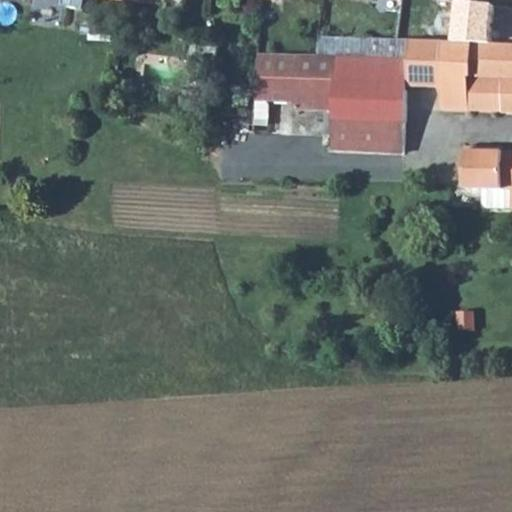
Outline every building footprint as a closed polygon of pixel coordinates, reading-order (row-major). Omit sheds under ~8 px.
[(440,89),(440,111),(500,113),(501,114),(511,114),(511,45),(487,44),(489,4),(453,2),(448,43),(441,43),(440,89)] [(254,100),(334,104),(332,151),(404,153),(407,88),(409,41),(318,37),(316,56),(257,55),(254,100)] [(407,88),(440,89),(441,43),(409,41),(407,88)] [(187,58),(216,61),(218,45),(188,42),(187,58)] [(463,190),(481,190),(481,207),(511,207),(511,153),(464,153),(463,190)]
